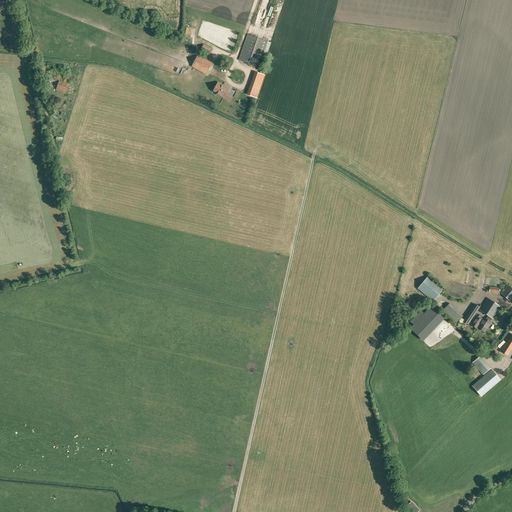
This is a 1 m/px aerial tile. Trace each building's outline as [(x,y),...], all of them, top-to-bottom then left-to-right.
[(267,41),(248,35),(239,60),(258,67),(267,41)] [(204,45),(201,50),(208,54),(211,49),(204,45)] [(198,55),(192,66),(206,74),(212,63),(198,55)] [(248,82),(247,86),(228,77),(226,81),(247,91),(250,83),(248,82)] [(55,86),(57,87),(56,90),(65,93),(68,84),(59,81),(58,84),(56,83),(55,86)] [(223,98),(230,101),(232,96),(226,93),(228,89),(218,83),(213,91),(217,93),(216,94),(223,98)] [(251,85),(248,95),(256,98),(260,88),(251,85)] [(209,96),(206,102),(211,104),(214,98),(209,96)] [(66,106),(60,102),(55,111),(61,115),(66,106)] [(433,301),(443,290),(428,277),(418,288),(433,301)] [(511,302),(511,300),(511,288),(508,284),(501,293),(511,302)] [(488,315),(491,318),(492,318),(500,307),(488,298),(480,310),(488,315)] [(457,323),(463,316),(450,303),(443,310),(457,323)] [(480,307),(475,304),(463,321),(468,324),(480,307)] [(484,317),(483,319),(482,318),(483,317),(480,315),(478,318),(477,317),(472,325),(473,326),(473,327),(475,328),(475,327),(477,328),(478,327),(480,328),(480,329),(482,331),(483,331),(485,332),(487,329),(492,322),(490,321),(492,319),(491,318),(488,315),(486,319),(484,317)] [(480,357),(473,362),(484,375),(491,369),(483,360),(482,360),(480,357)] [(500,380),(492,370),(473,386),(481,396),(500,380)]
